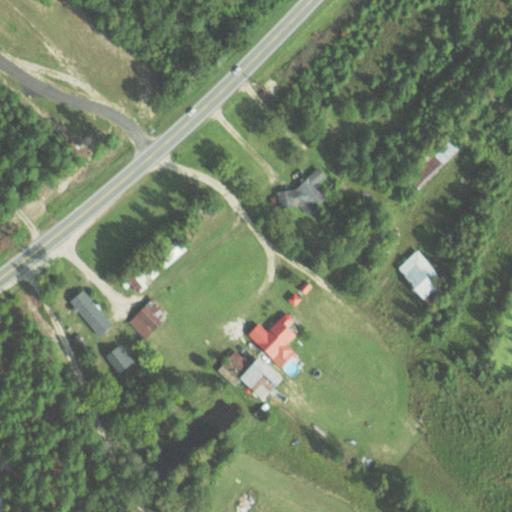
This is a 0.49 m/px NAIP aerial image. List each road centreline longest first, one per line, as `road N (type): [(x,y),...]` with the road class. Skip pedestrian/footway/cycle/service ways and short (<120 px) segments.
road 1 (primary): [(0,278),(259,60),(314,0)]
road 2 (residential): [(153,153),(86,86),(0,53)]
